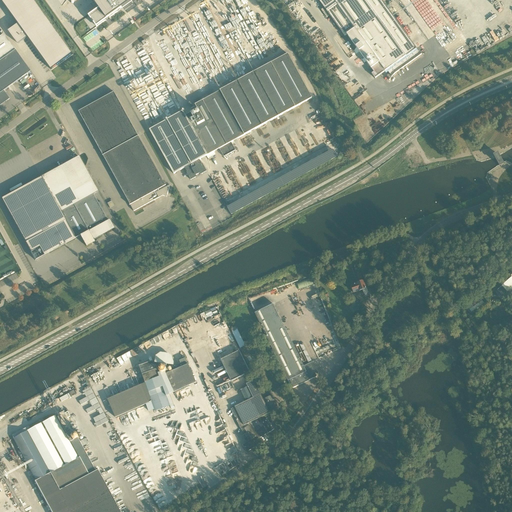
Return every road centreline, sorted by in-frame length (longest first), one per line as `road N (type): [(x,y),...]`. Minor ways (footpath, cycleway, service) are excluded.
road 1 (secondary): [(0,370),(363,172),(446,111),(507,82)]
road 2 (unclassified): [(180,511),(290,435),(430,231),(511,196)]
road 3 (unknown): [(302,0),(378,84),(395,81),(429,54),(403,0)]
road 4 (unclassified): [(187,0),(0,133)]
road 5 (track): [(268,0),(329,86),(362,162)]
road 6 (track): [(302,270),(399,235),(419,243)]
